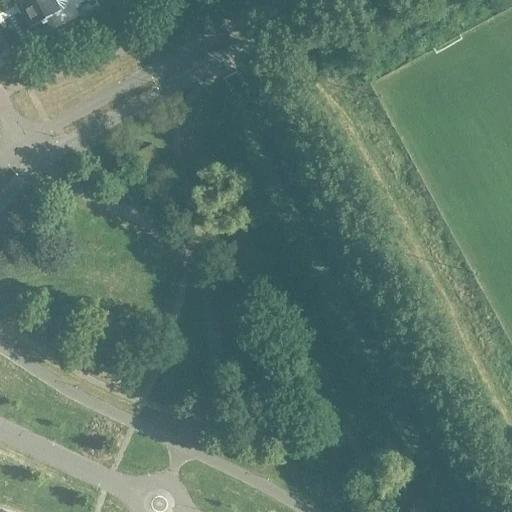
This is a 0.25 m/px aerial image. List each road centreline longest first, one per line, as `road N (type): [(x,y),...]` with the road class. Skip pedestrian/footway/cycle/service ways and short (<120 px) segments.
road 1 (tertiary): [(36,163),(328,0)]
road 2 (tertiary): [(286,0),(21,142)]
road 3 (tertiary): [(137,494),(0,430)]
